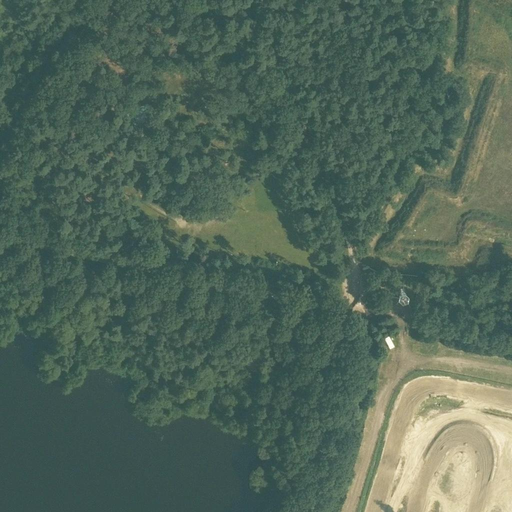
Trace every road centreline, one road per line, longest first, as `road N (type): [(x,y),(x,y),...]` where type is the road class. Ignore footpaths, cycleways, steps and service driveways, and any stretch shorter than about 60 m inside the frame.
road 1 (track): [(364,308),(0,234)]
road 2 (track): [(364,308),(250,0)]
road 3 (track): [(318,511),(356,384),(364,308)]
